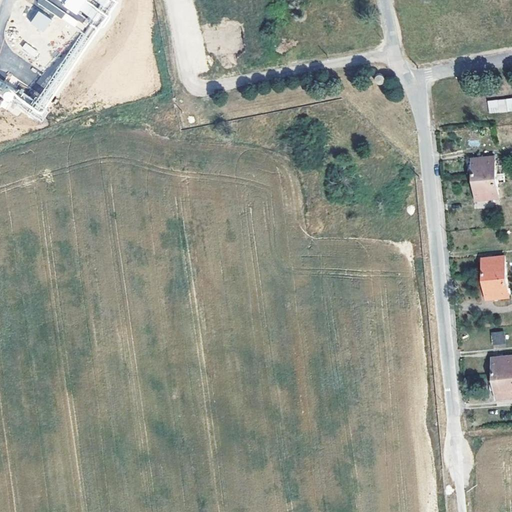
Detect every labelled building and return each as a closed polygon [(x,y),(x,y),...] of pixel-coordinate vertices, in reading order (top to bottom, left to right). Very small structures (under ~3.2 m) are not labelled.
[(68,0),(63,10),(43,0),(41,0),(39,7),(84,29),(88,22),(101,29),(115,0),(68,0)] [(31,20),(38,9),(33,5),(25,16),(31,20)] [(50,20),(38,12),(31,22),(43,31),(50,20)] [(347,12),(321,14),(324,42),(350,39),(347,12)] [(293,42),(291,25),(278,27),(281,44),(293,42)] [(25,43),(21,48),(34,57),(38,52),(25,43)] [(43,114),(80,51),(73,47),(52,82),(42,76),(38,83),(45,88),(37,101),(23,93),(19,100),(43,114)] [(385,82),(385,80),(385,78),(383,76),(382,75),(379,75),(377,76),(376,77),(375,79),(375,81),(376,83),(377,84),(379,85),(381,85),(383,84),(385,82)] [(511,110),(511,98),(488,101),(489,113),(511,110)] [(495,157),(473,159),(477,200),(500,198),(495,157)] [(506,256),(483,258),(487,300),(510,298),(506,256)] [(504,331),(491,332),(492,345),(505,344),(504,331)] [(511,355),(493,357),(497,399),(511,397),(511,355)]
